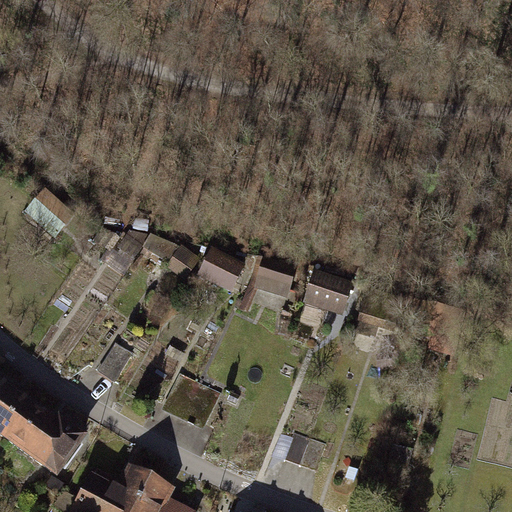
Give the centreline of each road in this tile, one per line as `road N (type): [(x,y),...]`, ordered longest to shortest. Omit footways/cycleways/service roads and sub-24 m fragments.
road 1 (track): [(511,112),(258,94),(99,45),(57,0)]
road 2 (residential): [(0,341),(76,399),(293,511)]
